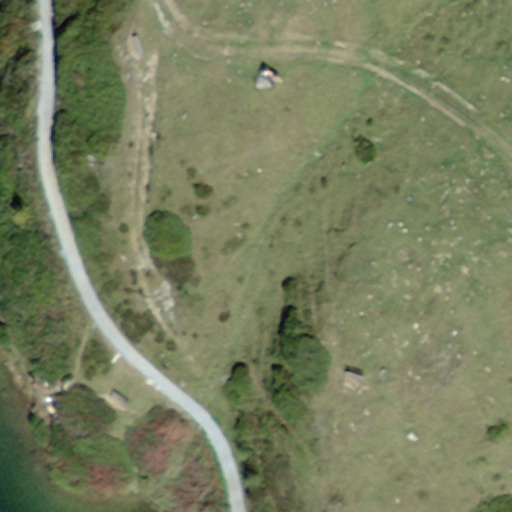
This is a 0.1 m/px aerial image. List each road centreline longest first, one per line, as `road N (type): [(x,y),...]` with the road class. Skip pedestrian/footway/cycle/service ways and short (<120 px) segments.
road 1 (track): [(42,0),(47,86),(40,146),(75,271),(99,324),(216,433),(239,511)]
road 2 (track): [(158,0),(169,25),(197,46),(260,61),(332,56),(371,64),(458,107),(511,153)]
